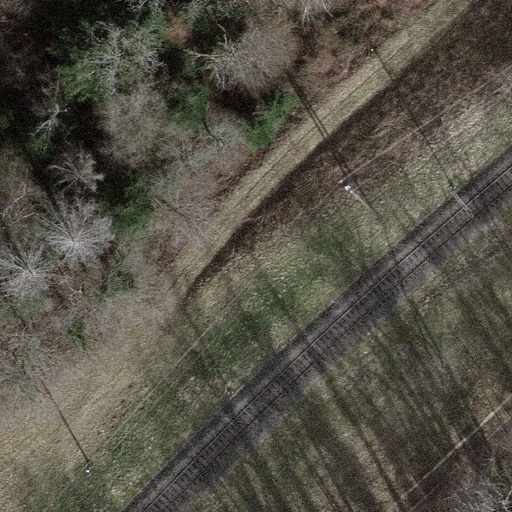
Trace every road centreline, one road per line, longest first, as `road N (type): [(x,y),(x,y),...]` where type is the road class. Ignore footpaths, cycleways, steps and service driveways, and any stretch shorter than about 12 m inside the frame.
road 1 (track): [(131,334),(312,131),(449,0)]
road 2 (track): [(511,401),(384,511)]
